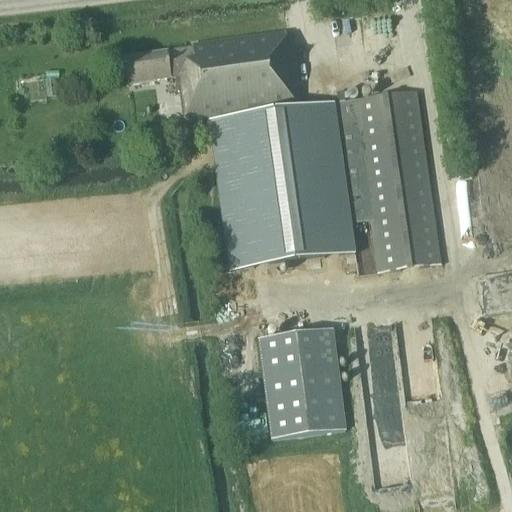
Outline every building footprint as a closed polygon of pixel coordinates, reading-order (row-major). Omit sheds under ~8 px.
[(419,98),(296,114),(285,36),(190,48),(190,51),(123,61),(127,89),(173,83),(175,96),(178,96),(182,125),(285,111),(285,115),(215,125),(235,274),(355,259),(351,228),(371,225),(379,278),(442,270),(419,98)] [(343,94),(336,95),(337,105),(345,104),(343,94)] [(197,133),(183,134),(185,148),(198,146),(197,133)] [(511,274),(493,275),(494,306),(511,305),(511,274)] [(275,444),(347,434),(333,334),(261,344),(275,444)]
